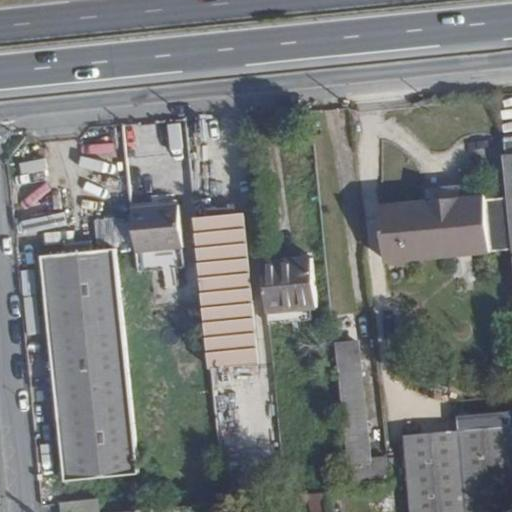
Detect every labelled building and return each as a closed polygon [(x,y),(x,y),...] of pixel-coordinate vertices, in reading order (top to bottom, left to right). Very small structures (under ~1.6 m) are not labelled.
[(422,184),(424,200),(468,196),(466,180),(422,184)] [(19,194),(23,205),(45,197),(42,186),(19,194)] [(468,196),(424,200),(381,204),(387,263),(493,252),(488,194),(468,196)] [(184,250),(180,208),(131,211),(138,274),(185,270),(182,250),(184,250)] [(259,367),(244,215),(196,220),(211,372),(259,367)] [(26,230),(61,226),(60,216),(25,220),(26,230)] [(90,222),(94,237),(116,231),(112,217),(90,222)] [(140,477),(117,250),(42,258),(65,484),(140,477)] [(315,257),(308,258),(313,307),(319,306),(315,257)] [(312,311),(307,261),(263,265),(268,315),(312,311)] [(360,339),(336,341),(349,466),(373,464),(372,457),(360,339)] [(321,369),(323,401),(341,400),(337,367),(321,369)] [(511,511),(511,410),(457,415),(458,429),(407,435),(413,511),(511,511)] [(351,486),(359,486),(359,488),(390,485),(387,455),(372,457),(373,464),(349,466),(351,486)] [(316,475),(318,492),(349,489),(348,477),(338,478),(338,473),(316,475)] [(298,494),(298,511),(325,511),(325,493),(298,494)] [(99,511),(99,501),(61,504),(61,511),(99,511)]
